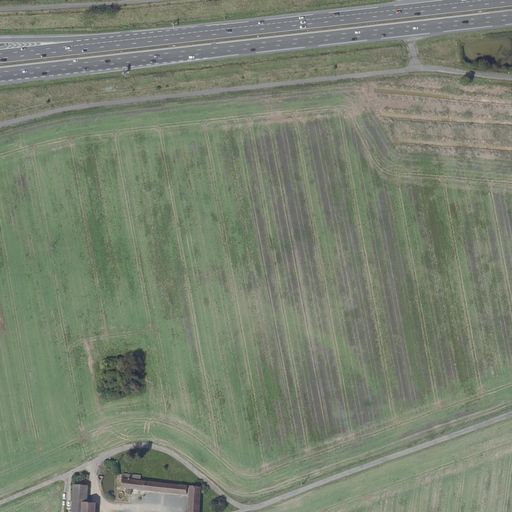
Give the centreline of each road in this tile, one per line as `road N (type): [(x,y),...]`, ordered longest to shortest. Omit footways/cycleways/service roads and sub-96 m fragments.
road 1 (motorway): [(0,74),(511,16)]
road 2 (motorway): [(508,0),(95,45)]
road 3 (track): [(0,504),(138,446),(171,453),(250,511)]
road 4 (track): [(264,511),(511,416)]
